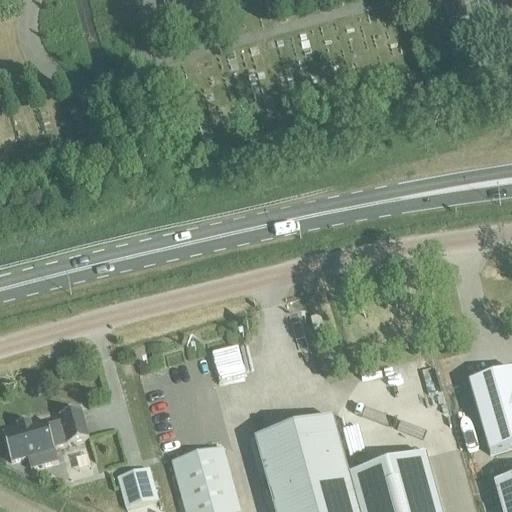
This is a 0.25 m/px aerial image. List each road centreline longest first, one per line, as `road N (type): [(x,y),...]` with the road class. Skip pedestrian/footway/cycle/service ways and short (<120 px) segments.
road 1 (unclassified): [(0,349),(312,264),(511,234)]
road 2 (primary): [(0,293),(391,200),(511,182)]
